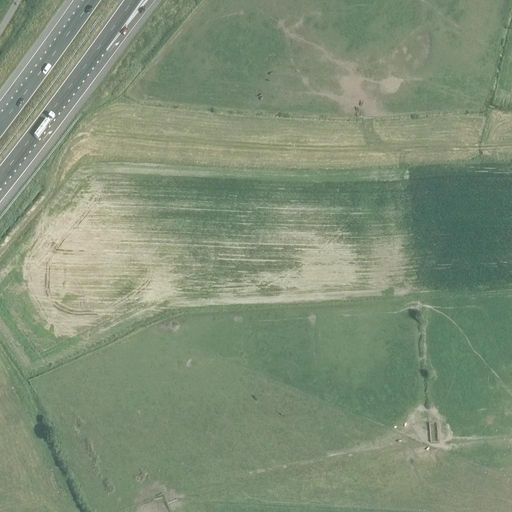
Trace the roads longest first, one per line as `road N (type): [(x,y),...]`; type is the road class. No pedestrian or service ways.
road 1 (motorway): [(0,175),(99,47)]
road 2 (motorway): [(89,3),(0,126)]
